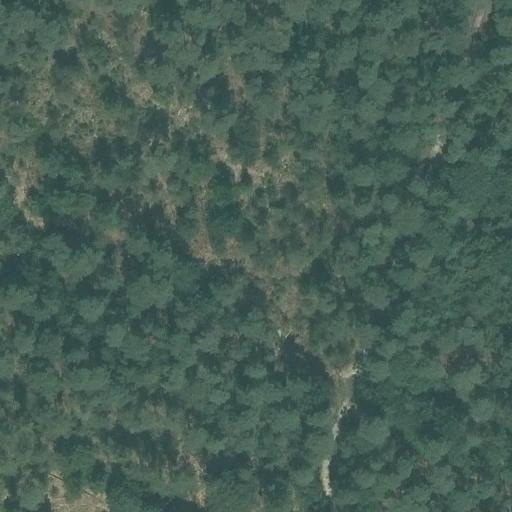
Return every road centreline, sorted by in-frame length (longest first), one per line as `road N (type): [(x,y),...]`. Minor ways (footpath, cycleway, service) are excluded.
road 1 (track): [(0,240),(511,422)]
road 2 (track): [(459,0),(334,409),(330,511)]
